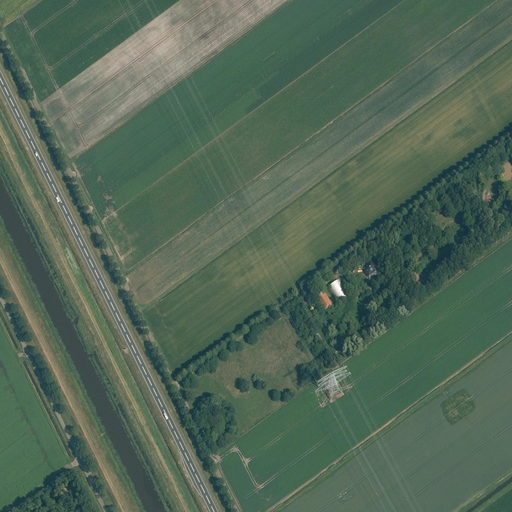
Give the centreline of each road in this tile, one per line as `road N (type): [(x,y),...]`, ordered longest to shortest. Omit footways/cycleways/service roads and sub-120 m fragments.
road 1 (unclassified): [(238,511),(0,32)]
road 2 (trunk): [(214,511),(0,77)]
road 3 (unclassified): [(105,511),(0,295)]
